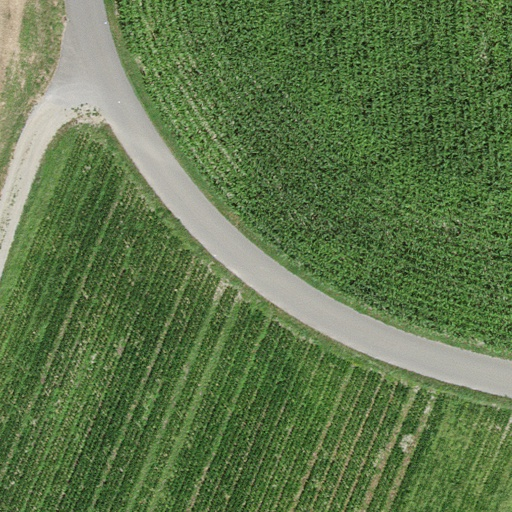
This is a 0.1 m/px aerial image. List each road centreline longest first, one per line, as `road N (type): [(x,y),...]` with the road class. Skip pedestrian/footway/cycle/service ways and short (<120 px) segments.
road 1 (residential): [(511,377),(301,289),(186,202),(101,80),(88,0)]
road 2 (track): [(0,246),(46,116),(101,80)]
